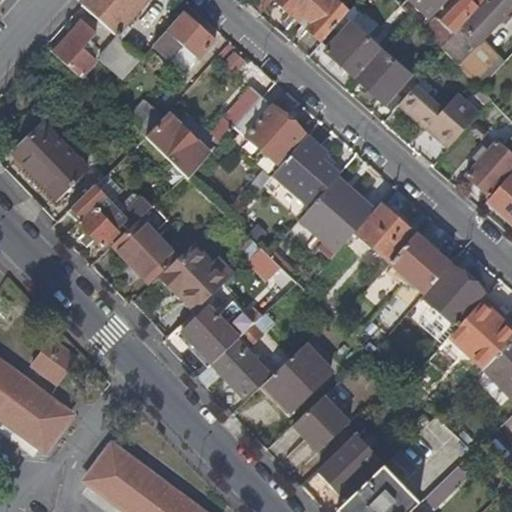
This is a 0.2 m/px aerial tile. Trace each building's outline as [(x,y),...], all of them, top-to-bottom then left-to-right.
[(84,0),(81,4),(82,5),(116,36),(147,0),(84,0)] [(253,0),(249,5),(261,15),(274,0),(253,0)] [(308,30),(322,43),(349,13),(334,0),(278,0),(277,2),(291,15),(296,10),(304,17),(313,25),(308,30)] [(411,0),(431,19),(448,0),(411,0)] [(485,0),(461,0),(441,22),(440,21),(427,34),(440,48),(460,27),(485,0)] [(478,70),(469,79),(477,86),(480,89),(507,61),(483,38),(511,7),(511,0),(488,0),(461,29),(471,37),(459,50),(478,70)] [(214,43),(182,14),(154,46),(169,59),(182,44),(200,60),(214,43)] [(81,21),(53,53),(81,79),(96,62),(91,57),(94,53),(90,49),(94,45),(90,41),(96,34),(81,21)] [(324,54),(355,80),(381,52),(349,25),(324,54)] [(471,37),(461,29),(460,27),(440,48),(446,54),(469,79),(478,70),(459,50),(471,37)] [(99,59),(123,81),(142,59),(118,38),(99,59)] [(233,51),(224,66),(241,76),(250,62),(233,51)] [(410,78),(381,52),(355,80),(385,107),(410,78)] [(443,112),(416,87),(400,106),(433,135),(464,101),(457,95),(443,112)] [(210,134),(220,143),(244,116),(261,97),(251,88),(210,134)] [(304,135),(261,97),(244,116),(255,126),(246,137),(278,165),(304,135)] [(433,135),(449,149),(479,115),(464,101),(433,135)] [(152,107),(134,127),(145,139),(163,119),(164,117),(152,107)] [(188,180),(206,159),(180,135),(184,130),(166,114),(164,117),(163,119),(145,139),(186,178),(188,180)] [(44,125),(9,158),(52,204),(87,170),(44,125)] [(211,154),(184,130),(180,135),(206,159),(211,154)] [(480,159),(466,176),(490,196),(511,171),(511,152),(494,136),(476,156),(480,159)] [(273,175),(310,208),(334,181),(339,175),(315,154),(319,148),(306,137),(273,175)] [(511,174),(490,199),(511,218),(511,174)] [(310,208),(301,218),(339,251),(355,233),(372,213),(334,181),(310,208)] [(114,197),(100,182),(69,212),(87,233),(80,239),(88,247),(95,241),(103,249),(118,235),(116,232),(123,225),(128,231),(152,209),(141,197),(122,216),(108,202),(114,197)] [(415,235),(380,204),(372,213),(355,233),(390,264),(415,235)] [(168,221),(154,207),(152,209),(128,231),(113,245),(150,284),(177,258),(155,234),(168,221)] [(432,250),(415,235),(390,264),(425,295),(450,266),(432,250)] [(237,254),(247,263),(249,261),(262,249),(251,239),(237,254)] [(163,274),(197,311),(217,291),(234,275),(218,258),(210,266),(192,247),(163,274)] [(249,261),(285,296),(298,284),(269,256),(262,249),(249,261)] [(485,297),(450,266),(425,295),(422,298),(458,329),(485,297)] [(496,312),(511,294),(511,290),(500,280),(485,297),(496,312)] [(458,329),(443,345),(483,370),(511,340),(511,332),(496,312),(485,297),(458,329)] [(182,333),(213,365),(237,342),(242,338),(253,327),(233,306),(219,320),(207,307),(182,333)] [(262,336),(253,327),(242,338),(250,347),(262,336)] [(511,340),(483,370),(511,398),(511,340)] [(76,360),(51,341),(33,365),(58,384),(76,360)] [(269,376),(237,342),(213,365),(198,379),(208,389),(223,375),(245,399),(269,376)] [(327,377),(301,350),(247,401),(273,428),(327,377)] [(0,360),(0,416),(31,440),(58,404),(0,360)] [(349,424),(323,397),(292,427),(317,454),(349,424)] [(58,404),(31,440),(46,451),(72,415),(58,404)] [(421,425),(397,468),(417,479),(442,436),(421,425)] [(101,492),(128,457),(113,445),(86,481),(101,492)] [(367,473),(345,450),(318,475),(335,492),(341,487),(346,493),(367,473)] [(201,511),(128,457),(101,492),(127,511),(201,511)] [(445,481),(454,491),(468,478),(459,468),(445,481)] [(338,511),(412,511),(415,509),(418,507),(383,469),(338,511)] [(454,491),(445,481),(425,500),(435,510),(454,491)] [(432,511),(435,510),(425,500),(418,507),(415,509),(417,511),(432,511)]
